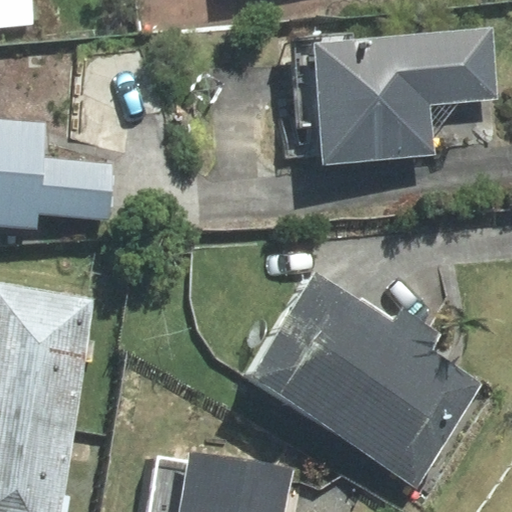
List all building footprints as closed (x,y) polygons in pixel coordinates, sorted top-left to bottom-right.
[(23,0),(0,0),(0,30),(23,31),(23,0)] [(484,102),(477,37),(289,57),(302,172),(423,159),(417,109),(484,102)] [(33,168),(35,127),(0,125),(0,229),(24,231),(25,220),(98,223),(101,171),(33,168)] [(465,393),(288,287),(227,388),(403,494),(465,393)] [(74,307),(0,296),(0,422),(56,432),(74,307)] [(0,511),(42,511),(56,432),(0,422),(0,511)] [(270,511),(276,477),(166,462),(165,470),(140,467),(133,511),(270,511)]
